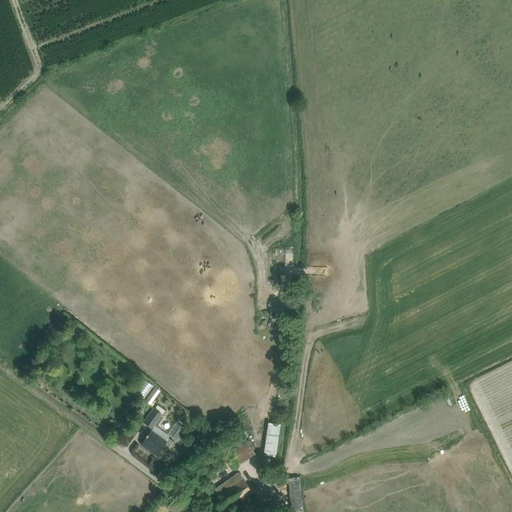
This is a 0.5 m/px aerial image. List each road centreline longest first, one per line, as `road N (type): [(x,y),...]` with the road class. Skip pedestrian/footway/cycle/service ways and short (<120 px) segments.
road 1 (unclassified): [(204,511),(99,433)]
road 2 (track): [(99,433),(0,361)]
